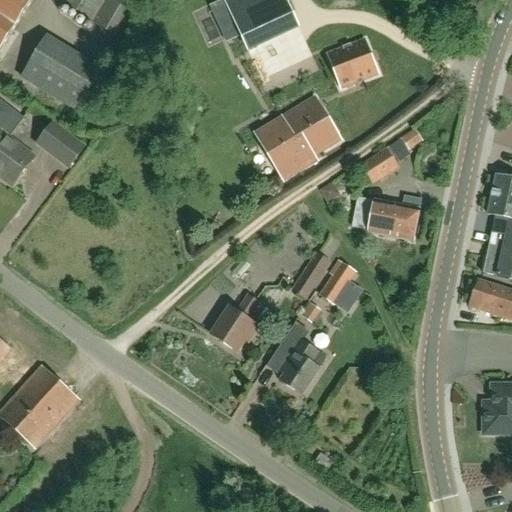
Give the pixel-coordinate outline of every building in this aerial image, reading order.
[(0,0),(0,51),(32,0),(0,0)] [(62,0),(60,4),(120,40),(144,0),(62,0)] [(223,0),(244,44),(295,20),(285,0),(223,0)] [(327,56),(341,90),(378,75),(364,41),(327,56)] [(26,52),(13,74),(71,108),(83,88),(72,82),(81,67),(55,52),(47,64),(26,52)] [(341,141),(319,106),(315,99),(255,134),(285,183),(318,163),(314,157),(341,141)] [(0,147),(7,138),(9,139),(23,120),(10,110),(0,123),(0,147)] [(53,125),(38,145),(68,169),(84,149),(53,125)] [(414,130),(401,139),(407,149),(421,140),(414,130)] [(7,138),(0,147),(0,178),(12,187),(34,158),(9,139),(7,138)] [(399,170),(386,150),(360,167),(372,186),(399,169),(399,170)] [(496,217),(511,220),(511,180),(496,177),(488,216),(496,217)] [(420,211),(402,207),(374,202),(358,199),(352,228),(368,232),(368,234),(413,243),(420,211)] [(511,220),(496,217),(490,245),(511,250),(511,220)] [(511,280),(511,250),(490,245),(487,260),(484,274),(511,280)] [(331,264),(319,255),(316,253),(291,292),(306,302),(331,264)] [(319,297),(334,308),(357,274),(338,262),(329,275),(332,277),(319,297)] [(511,291),(478,281),(470,308),(511,321),(511,291)] [(211,337),(237,354),(245,342),(248,344),(259,328),(248,321),(259,304),(248,297),(237,314),(230,309),(211,337)] [(326,359),(319,355),(302,344),(309,334),(296,325),(276,354),(288,362),(281,373),(285,376),(280,383),(301,397),(326,359)] [(0,363),(11,350),(0,341),(0,363)] [(0,415),(0,418),(35,450),(78,401),(42,369),(0,415)] [(511,387),(492,387),(492,405),(484,405),(484,421),(484,422),(484,424),(484,426),(484,435),(495,435),(497,436),(499,436),(502,435),(511,435),(511,387)]
